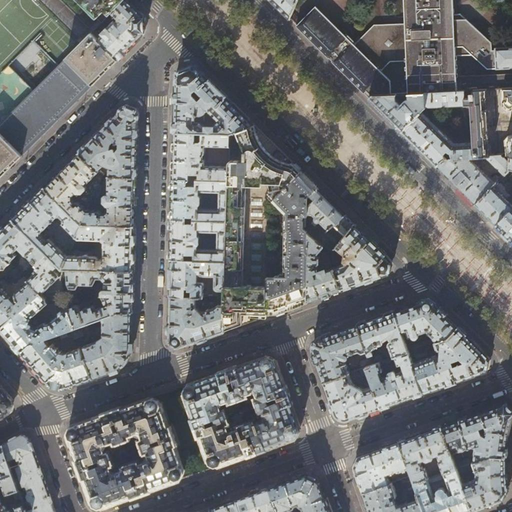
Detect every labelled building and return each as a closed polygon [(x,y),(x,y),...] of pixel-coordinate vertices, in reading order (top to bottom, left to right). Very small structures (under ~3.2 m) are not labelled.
[(50,127),(79,99),(99,79),(111,67),(119,59),(92,32),(94,30),(102,23),(79,0),(0,0),(0,116),(4,120),(1,123),(0,123),(0,177),(32,146),(50,127)] [(79,0),(102,23),(113,12),(124,0),(79,0)] [(132,3),(128,0),(124,0),(113,12),(117,17),(117,19),(116,20),(115,19),(101,33),(102,34),(100,35),(94,30),(92,32),(119,59),(143,35),(143,32),(144,32),(144,29),(144,20),(144,17),(143,17),(143,15),(137,8),(132,3)] [(290,19),(297,0),(270,0),(272,1),(290,19)] [(354,44),(343,34),(341,36),(312,9),(296,25),(313,43),(334,63),(356,85),(370,98),(374,94),(392,93),(391,81),(381,71),(391,61),(408,61),(409,93),(457,90),(456,56),(483,55),(499,67),(511,66),(511,46),(507,46),(507,49),(502,49),(502,41),(461,12),(456,12),(456,5),(453,5),(452,0),(404,0),(406,22),(374,24),(355,42),(354,44)] [(343,34),(315,6),(312,9),(341,36),(343,34)] [(355,42),(345,32),(343,34),(354,44),(355,42)] [(176,73),(175,132),(230,133),(255,125),(225,95),(195,66),(176,73)] [(472,102),(472,114),(474,142),(475,156),(486,156),(491,155),(488,91),(492,91),(493,94),(500,93),(499,88),(474,90),(474,92),(468,93),(468,96),(465,97),(465,102),(472,102)] [(457,90),(409,93),(409,98),(407,98),(402,103),(397,98),(397,93),(392,93),(374,94),(370,98),(387,115),(421,149),(437,165),(445,158),(449,158),(445,153),(448,150),(451,153),(453,158),(469,157),(475,156),(474,142),(454,143),(422,111),(428,106),(466,104),(466,114),(472,114),(472,102),(465,102),(465,97),(464,90),(457,90)] [(137,145),(138,110),(133,107),(127,105),(79,152),(99,171),(103,175),(108,176),(136,176),(137,145)] [(259,139),(257,127),(255,125),(230,133),(230,146),(229,165),(229,180),(228,220),(227,259),(226,296),(225,331),(246,324),(269,315),(269,190),(285,187),(301,171),(299,169),(290,170),(278,165),(267,155),(259,139)] [(290,170),(299,169),(285,155),(269,139),(257,127),(259,139),(267,155),(278,165),(290,170)] [(230,133),(175,132),(174,155),(174,179),(190,179),(190,172),(199,173),(199,179),(229,180),(229,165),(204,164),(204,160),(204,159),(202,159),(202,154),(204,154),(205,153),(205,145),(230,146),(230,133)] [(99,171),(79,152),(64,167),(45,187),(82,224),(89,208),(82,200),(77,200),(75,198),(75,194),(77,193),(83,192),(88,188),(89,185),(86,183),(99,171)] [(502,155),(491,155),(486,156),(502,173),(505,175),(509,171),(509,169),(510,162),(502,155)] [(491,180),(469,157),(453,158),(449,158),(445,158),(437,165),(457,185),(467,194),(476,204),(504,176),(505,175),(502,173),(499,176),(496,175),(491,180)] [(309,179),(301,171),(285,187),(269,190),(269,315),(293,307),(308,301),(309,232),(309,214),(309,196),(319,188),(309,179)] [(136,201),(136,176),(108,176),(108,193),(105,193),(104,194),(103,201),(108,206),(108,209),(106,211),(102,211),(99,208),(89,208),(82,224),(135,225),(136,201)] [(511,188),(511,184),(504,176),(476,204),(497,224),(511,209),(511,204),(506,199),(509,195),(507,193),(511,188)] [(229,180),(199,179),(190,179),(174,179),(173,199),(173,219),(228,220),(229,180)] [(94,196),(99,184),(95,182),(90,194),(94,196)] [(103,186),(99,184),(94,196),(98,197),(103,186)] [(31,201),(13,218),(60,265),(64,268),(69,256),(51,238),(48,240),(43,234),(42,230),(56,215),(59,214),(63,218),(62,219),(63,222),(74,234),(73,236),(72,235),(70,240),(70,241),(68,246),(72,249),(77,237),(82,224),(45,187),(31,201)] [(332,201),(319,188),(309,196),(309,214),(312,214),(316,217),(316,219),(313,222),(316,225),(319,222),(321,222),(341,240),(345,235),(335,225),(341,220),(346,215),(332,201)] [(511,209),(497,224),(507,235),(511,239),(511,209)] [(350,219),(346,215),(341,220),(335,225),(345,235),(355,224),(350,219)] [(14,251),(20,246),(39,265),(38,269),(29,279),(30,280),(42,292),(43,293),(60,275),(60,273),(60,272),(59,272),(56,269),(60,265),(13,218),(3,229),(0,231),(0,250),(10,261),(18,254),(14,251)] [(172,259),(227,259),(228,220),(173,219),(172,236),(172,259)] [(67,268),(134,270),(134,248),(135,225),(82,224),(77,237),(78,238),(101,239),(105,241),(104,258),(98,258),(98,257),(96,256),(69,255),(69,256),(64,268),(67,268)] [(375,243),(355,224),(345,235),(341,240),(336,247),(335,247),(346,255),(346,256),(345,259),(343,262),(340,264),(336,266),(334,266),(342,289),(363,282),(389,273),(391,266),(392,260),(375,243)] [(325,245),(309,232),(308,301),(320,297),(342,289),(334,266),(327,269),(326,268),(323,269),(321,262),(321,257),(321,256),(320,255),(319,254),(325,245)] [(329,241),(325,245),(332,251),(335,247),(336,247),(329,241)] [(10,261),(0,250),(0,271),(4,267),(5,268),(11,262),(10,261)] [(227,259),(172,259),(171,277),(171,296),(197,296),(205,296),(205,282),(203,281),(198,281),(198,273),(202,273),(203,274),(217,274),(216,285),(217,287),(218,288),(220,289),(220,296),(226,296),(227,259)] [(9,274),(11,277),(19,270),(16,266),(9,272),(9,274)] [(134,270),(67,268),(69,284),(71,288),(77,288),(79,284),(94,284),(96,278),(102,278),(104,280),(104,288),(103,288),(102,289),(101,290),(101,291),(101,295),(102,296),(106,305),(97,308),(96,305),(93,305),(81,309),(79,305),(77,304),(68,307),(75,328),(80,326),(102,318),(121,311),(133,312),(133,292),(134,270)] [(19,270),(11,277),(14,279),(15,279),(23,273),(19,270)] [(42,292),(30,280),(16,293),(17,299),(15,301),(0,284),(0,328),(42,292)] [(43,293),(42,292),(0,328),(10,340),(21,352),(31,343),(47,338),(70,329),(75,328),(68,307),(65,309),(62,309),(59,312),(59,315),(50,323),(45,322),(44,322),(43,323),(42,323),(42,324),(36,329),(32,327),(29,323),(31,318),(48,302),(47,296),(46,296),(43,293)] [(197,296),(171,296),(170,340),(179,347),(203,339),(225,331),(226,296),(220,296),(219,304),(215,307),(203,311),(196,306),(197,296)] [(415,303),(394,310),(402,333),(408,331),(409,336),(412,335),(413,336),(414,337),(416,337),(417,337),(418,336),(419,334),(419,332),(428,329),(433,335),(434,337),(435,339),(439,340),(448,337),(459,327),(444,312),(435,303),(433,301),(431,300),(430,299),(428,299),(426,299),(424,299),(415,303)] [(377,317),(358,323),(367,351),(370,358),(372,364),(383,361),(381,356),(379,355),(373,357),(372,354),(374,354),(373,351),(376,346),(381,344),(382,343),(382,342),(382,341),(381,338),(384,337),(384,336),(387,335),(391,340),(390,341),(389,342),(389,344),(389,345),(393,357),(409,351),(406,344),(402,333),(394,310),(377,317)] [(132,352),(133,312),(121,311),(102,318),(103,322),(103,337),(99,340),(84,345),(88,356),(86,357),(93,378),(111,371),(120,368),(132,352)] [(362,353),(367,351),(358,323),(337,331),(318,338),(315,344),(312,349),(324,382),(349,373),(345,360),(346,360),(348,359),(349,357),(348,355),(359,351),(362,353)] [(83,336),(80,326),(75,328),(79,337),(83,336)] [(437,349),(438,349),(443,354),(439,358),(436,355),(413,363),(423,392),(462,379),(487,369),(488,364),(490,357),(475,343),(459,327),(448,337),(439,340),(434,342),(437,349)] [(75,328),(70,329),(74,339),(79,337),(75,328)] [(31,343),(21,352),(35,367),(48,382),(67,387),(76,384),(93,378),(86,357),(84,357),(80,347),(65,352),(61,351),(53,342),(51,344),(47,341),(47,338),(31,343)] [(410,343),(406,344),(409,351),(430,344),(434,342),(432,338),(411,345),(410,343)] [(432,348),(430,344),(409,351),(410,356),(432,348)] [(393,357),(383,361),(372,364),(366,366),(370,376),(373,385),(381,407),(403,400),(414,396),(423,392),(413,363),(410,356),(409,351),(393,357)] [(237,366),(228,369),(239,400),(249,396),(249,395),(248,395),(248,394),(252,392),(253,390),(256,391),(257,396),(255,397),(254,396),(253,397),(256,405),(269,401),(268,399),(278,396),(279,398),(289,394),(282,374),(277,361),(266,356),(260,358),(252,361),(237,366)] [(366,366),(372,364),(370,358),(361,361),(360,363),(362,368),(366,366)] [(370,376),(366,366),(362,368),(359,369),(361,375),(366,377),(370,376)] [(186,399),(193,418),(190,419),(197,438),(200,437),(207,460),(219,466),(228,462),(236,460),(257,452),(253,442),(250,432),(246,421),(236,424),(237,425),(238,427),(233,428),(234,429),(232,429),(231,430),(229,429),(228,425),(230,424),(230,425),(232,424),(225,407),(224,407),(224,408),(222,408),(220,404),(221,402),(222,402),(223,402),(223,403),(228,401),(229,402),(228,403),(229,404),(239,400),(228,369),(190,383),(184,395),(186,399)] [(352,381),(349,373),(324,382),(328,393),(333,408),(336,414),(347,420),(361,414),(381,407),(373,385),(367,388),(366,385),(364,386),(363,388),(355,384),(352,381)] [(0,385),(0,417),(10,412),(12,405),(13,399),(0,385)] [(296,413),(289,394),(279,398),(280,400),(270,403),(269,401),(256,405),(259,414),(261,414),(261,413),(263,413),(265,417),(263,419),(262,419),(262,418),(257,420),(256,419),(257,418),(256,417),(246,421),(250,432),(253,442),(257,452),(278,444),(295,438),(301,427),(296,413)] [(169,426),(162,408),(163,407),(161,403),(150,397),(141,400),(92,418),(73,424),(68,436),(91,502),(103,507),(123,500),(162,486),(179,480),(184,468),(183,462),(182,463),(176,445),(178,444),(171,425),(169,426)] [(442,426),(452,454),(473,446),(476,448),(473,462),(491,456),(506,457),(507,445),(509,433),(511,422),(511,419),(511,397),(484,411),(464,418),(442,426)] [(244,415),(242,410),(241,406),(233,409),(236,417),(244,415)] [(423,432),(400,441),(409,468),(412,475),(415,483),(429,478),(425,467),(423,468),(421,461),(425,460),(427,461),(432,459),(433,457),(437,456),(439,462),(439,463),(443,473),(457,468),(455,463),(452,454),(442,426),(423,432)] [(22,434),(4,444),(10,463),(17,459),(20,466),(15,468),(15,465),(13,465),(11,466),(19,487),(24,486),(28,497),(25,498),(28,506),(26,507),(26,509),(27,511),(49,511),(55,510),(51,499),(42,473),(29,437),(25,435),(22,434)] [(399,471),(409,468),(400,441),(390,444),(376,449),(365,453),(360,455),(354,466),(363,492),(390,483),(387,474),(399,469),(399,471)] [(4,444),(0,445),(0,470),(1,470),(1,469),(1,468),(3,467),(3,468),(4,469),(5,469),(6,470),(3,472),(2,472),(2,473),(2,474),(3,476),(1,479),(6,493),(12,491),(19,489),(19,487),(11,466),(10,463),(4,444)] [(506,461),(506,457),(491,456),(473,462),(472,463),(476,474),(476,478),(465,482),(464,480),(462,481),(472,510),(488,505),(502,500),(505,495),(508,489),(506,475),(506,461)] [(467,459),(455,463),(457,468),(470,464),(471,463),(469,460),(467,459)] [(472,469),(470,464),(457,468),(459,473),(472,469)] [(440,474),(431,477),(429,478),(415,483),(419,494),(420,499),(425,511),(467,511),(472,510),(462,481),(459,473),(457,468),(443,473),(440,474)] [(279,484),(270,487),(277,511),(281,511),(293,508),(294,506),(293,504),(297,503),(298,504),(300,506),(301,507),(302,507),(304,511),(330,511),(323,491),(319,479),(308,473),(303,475),(290,479),(279,484)] [(419,494),(415,483),(412,475),(401,479),(402,484),(407,486),(410,494),(413,496),(419,494)] [(392,482),(390,483),(363,492),(370,509),(370,511),(425,511),(420,499),(397,507),(394,497),(396,497),(397,495),(392,482)] [(251,494),(236,499),(240,511),(277,511),(270,487),(251,494)] [(22,498),(19,489),(12,491),(15,500),(22,498)] [(1,499),(0,498),(0,511),(27,511),(26,509),(17,511),(9,511),(10,511),(10,510),(7,507),(9,504),(2,498),(1,499)] [(222,504),(211,508),(212,511),(240,511),(236,499),(222,504)]
